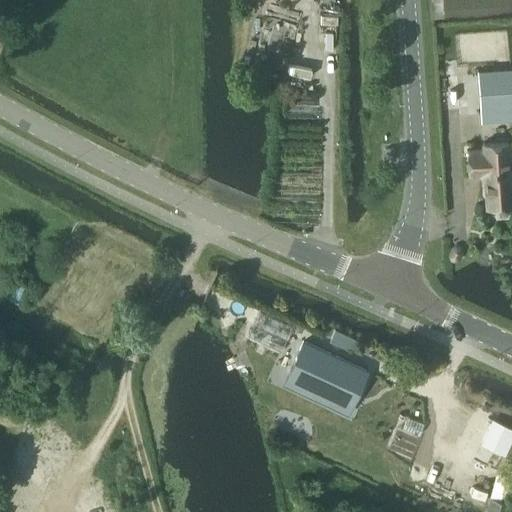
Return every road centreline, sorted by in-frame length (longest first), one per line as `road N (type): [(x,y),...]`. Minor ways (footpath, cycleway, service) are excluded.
road 1 (tertiary): [(386,286),(211,214),(0,102)]
road 2 (unclassified): [(386,286),(416,204),(406,0)]
road 3 (tertiary): [(511,348),(386,286)]
road 4 (track): [(72,511),(88,460),(125,395)]
road 5 (track): [(125,395),(157,511)]
